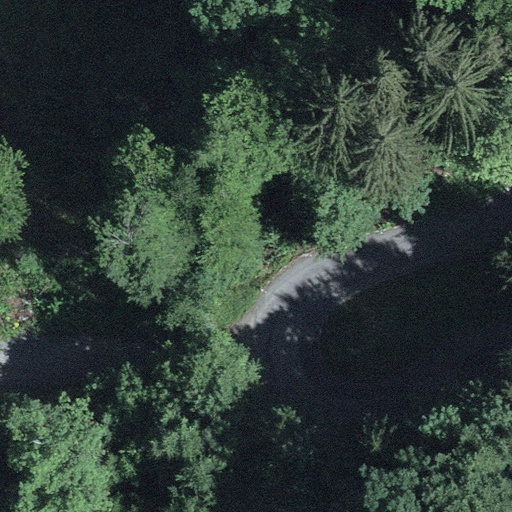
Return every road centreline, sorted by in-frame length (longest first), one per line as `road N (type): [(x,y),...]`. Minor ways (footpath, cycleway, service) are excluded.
road 1 (tertiary): [(511,212),(340,267),(304,291),(280,321),(274,348),(303,397),(331,409),(405,393),(511,342)]
road 2 (track): [(0,363),(171,344),(274,348)]
